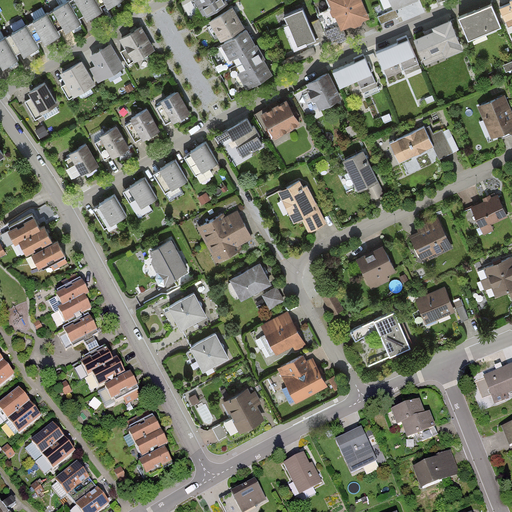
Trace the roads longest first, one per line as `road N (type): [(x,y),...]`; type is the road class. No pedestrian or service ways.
road 1 (residential): [(66,207),(323,64),(477,0)]
road 2 (residential): [(363,400),(330,351),(292,265),(511,156)]
road 3 (residential): [(210,479),(66,207)]
road 4 (residential): [(0,92),(166,0)]
road 5 (residential): [(363,400),(210,479)]
road 6 (residential): [(500,511),(443,364)]
